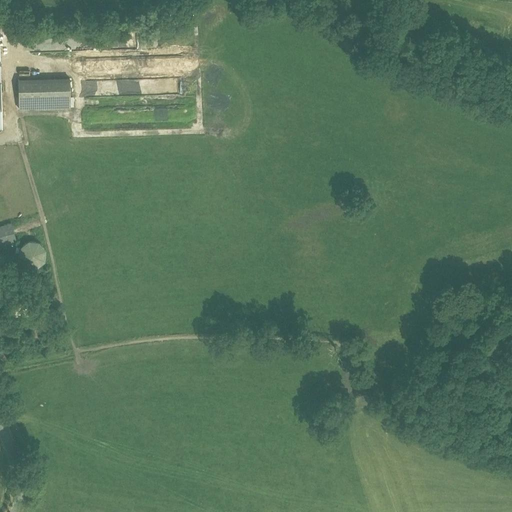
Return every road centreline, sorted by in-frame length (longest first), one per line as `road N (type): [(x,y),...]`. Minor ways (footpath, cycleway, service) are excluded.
road 1 (track): [(76,66),(76,135),(200,131),(196,29),(227,0)]
road 2 (track): [(8,42),(136,40)]
road 3 (track): [(9,67),(132,65)]
